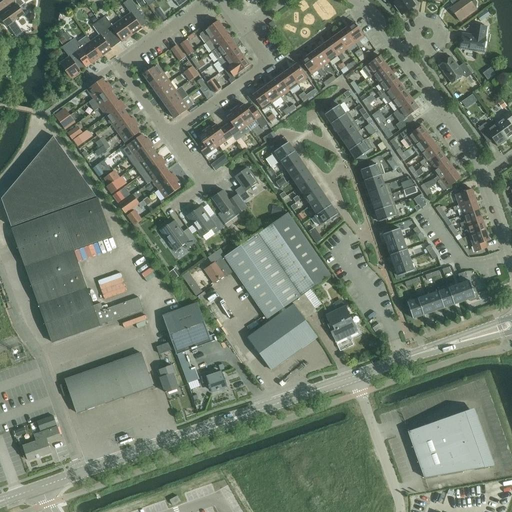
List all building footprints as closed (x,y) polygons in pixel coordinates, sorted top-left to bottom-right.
[(0,0),(0,10),(14,0),(0,0)] [(20,0),(14,0),(0,10),(0,11),(2,15),(0,17),(0,18),(6,27),(24,14),(19,7),(24,4),(20,0)] [(121,20),(132,35),(141,27),(147,23),(130,0),(128,0),(123,4),(130,14),(121,20)] [(390,0),(402,15),(410,9),(415,6),(410,0),(390,0)] [(476,9),(477,3),(474,0),(471,2),(469,0),(451,0),(450,1),(454,6),(451,9),(460,22),(476,10),(476,9)] [(159,8),(154,11),(161,21),(166,18),(159,8)] [(486,10),(477,16),(481,22),(489,15),(486,10)] [(99,21),(116,45),(121,41),(122,42),(132,35),(121,20),(112,26),(105,17),(99,21)] [(91,42),(102,57),(112,50),(111,49),(116,45),(99,21),(92,26),(99,35),(91,42)] [(218,21),(204,31),(200,34),(200,36),(205,44),(224,30),(218,21)] [(359,41),(364,37),(354,23),(345,29),(355,43),(359,48),(363,46),(359,41)] [(485,38),(487,27),(474,25),(472,33),(473,33),(473,36),(462,34),(460,49),(476,52),(483,53),(486,38),(485,38)] [(336,35),(346,50),(355,43),(345,29),(336,35)] [(231,39),(224,30),(205,44),(211,53),(231,39)] [(346,50),(336,35),(327,42),(338,56),(341,61),(345,59),(341,54),(346,50)] [(68,42),(64,36),(59,40),(63,46),(68,42)] [(75,38),(68,43),(85,67),(91,63),(91,64),(102,57),(91,42),(87,37),(78,43),(75,38)] [(237,48),(231,39),(211,53),(218,61),(237,48)] [(180,45),(188,56),(194,52),(186,40),(180,45)] [(329,62),(338,56),(327,42),(319,48),(329,62)] [(85,67),(68,43),(62,47),(69,57),(60,64),(71,79),(81,72),(80,71),(85,67)] [(177,45),(173,48),(170,50),(179,61),(186,57),(177,45)] [(218,61),(213,65),(219,73),(224,70),(243,56),(237,48),(218,61)] [(329,62),(319,48),(310,54),(320,69),(329,62)] [(301,61),(311,75),(317,71),(321,77),(325,75),(320,69),(310,54),(301,61)] [(224,70),(226,74),(230,79),(228,80),(231,84),(236,81),(233,77),(235,76),(250,65),(243,56),(224,70)] [(380,56),(365,67),(362,69),(369,79),(372,76),(386,65),(380,56)] [(466,78),(471,74),(464,64),(459,68),(451,57),(439,66),(451,84),(463,75),(466,78)] [(346,67),(348,71),(357,64),(354,61),(346,67)] [(288,70),(298,85),(307,78),(297,64),(288,70)] [(143,75),(149,84),(164,73),(157,65),(143,75)] [(393,74),(386,65),(372,76),(378,84),(393,74)] [(198,76),(196,72),(192,67),(188,69),(184,72),(190,81),(198,76)] [(279,77),(289,91),(298,85),(288,70),(279,77)] [(170,82),(164,73),(149,84),(156,93),(170,82)] [(399,82),(393,74),(378,84),(382,90),(379,92),(377,93),(380,97),(399,82)] [(270,83),(281,97),(284,102),(288,100),(284,95),(289,91),(279,77),(270,83)] [(87,90),(93,99),(111,87),(108,83),(106,84),(102,79),(87,90)] [(214,85),(210,80),(207,82),(215,94),(221,89),(217,83),(214,85)] [(476,80),(470,84),(475,90),(480,86),(476,80)] [(176,91),(170,82),(156,93),(162,101),(176,91)] [(406,91),(399,82),(380,97),(382,100),(384,99),(388,104),(391,101),(391,102),(406,91)] [(261,89),(272,104),(281,97),(270,83),(261,89)] [(93,99),(88,103),(95,111),(100,108),(115,97),(112,92),(111,92),(113,91),(111,87),(93,99)] [(181,88),(176,91),(162,101),(168,110),(187,96),(181,88)] [(272,104),(261,89),(252,96),(263,110),(272,104)] [(412,100),(406,91),(391,102),(398,110),(393,114),(412,100)] [(193,104),(188,97),(187,96),(168,110),(175,119),(189,109),(192,106),(193,104)] [(118,102),(115,97),(100,108),(106,117),(123,104),(120,100),(118,102)] [(370,97),(362,102),(366,107),(369,104),(373,102),(370,97)] [(467,98),(462,102),(466,108),(471,104),(467,98)] [(335,100),(330,104),(334,109),(339,105),(335,100)] [(419,109),(412,100),(393,114),(399,122),(396,125),(400,131),(414,120),(411,115),(419,109)] [(502,100),(497,103),(502,110),(507,107),(502,100)] [(126,108),(123,104),(106,117),(112,125),(127,114),(124,110),(126,108)] [(267,124),(261,116),(253,106),(248,110),(245,105),(240,108),(238,106),(234,109),(247,126),(256,120),(261,128),(267,124)] [(326,116),(325,117),(327,121),(329,120),(331,124),(345,115),(339,105),(334,109),(325,115),(326,116)] [(64,109),(54,116),(55,117),(60,123),(65,119),(70,116),(64,109)] [(225,126),(233,136),(236,141),(250,131),(247,126),(234,109),(230,112),(232,114),(227,118),(230,123),(225,126)] [(378,125),(382,122),(385,120),(379,111),(372,116),(378,125)] [(345,115),(331,124),(332,124),(337,133),(354,121),(348,112),(345,115)] [(495,123),(507,140),(511,136),(511,126),(511,125),(511,124),(511,116),(508,112),(503,115),(505,117),(495,123)] [(131,119),(127,114),(112,125),(118,134),(136,122),(133,118),(131,119)] [(65,119),(60,123),(65,130),(74,122),(70,116),(65,119)] [(354,121),(351,124),(337,133),(343,142),(357,133),(361,130),(354,121)] [(139,126),(136,122),(118,134),(125,143),(140,132),(137,127),(139,126)] [(507,140),(495,123),(489,128),(486,123),(477,129),(487,142),(492,139),(498,147),(507,140)] [(370,124),(365,128),(371,136),(372,136),(376,133),(370,124)] [(206,129),(219,147),(233,136),(225,126),(220,130),(217,125),(212,128),(210,126),(206,129)] [(77,126),(67,133),(72,140),(82,133),(77,126)] [(410,148),(413,146),(414,145),(428,135),(421,126),(413,132),(410,127),(400,135),(404,140),(410,148)] [(219,147),(206,129),(202,132),(204,134),(199,138),(202,143),(197,146),(205,157),(219,147)] [(273,132),(268,136),(271,140),(276,136),(273,132)] [(357,133),(343,142),(349,150),(349,151),(363,142),(357,133)] [(80,135),(72,141),(77,147),(85,142),(80,135)] [(127,146),(133,155),(151,142),(148,138),(146,140),(142,135),(127,146)] [(435,144),(428,135),(414,145),(420,154),(435,144)] [(53,137),(1,199),(6,214),(11,227),(96,197),(53,137)] [(107,142),(103,137),(95,143),(99,148),(107,142)] [(363,142),(349,151),(350,151),(356,160),(373,149),(367,140),(363,142)] [(104,146),(99,149),(102,154),(111,148),(107,142),(103,145),(104,146)] [(153,146),(151,142),(133,155),(128,158),(135,167),(140,164),(155,153),(151,148),(153,146)] [(288,143),(271,154),(277,163),(281,161),(295,152),(294,152),(288,143)] [(441,152),(435,144),(420,154),(424,159),(420,163),(422,166),(423,166),(423,165),(441,152)] [(295,152),(281,161),(287,170),(301,161),(295,152)] [(447,161),(441,152),(423,165),(423,166),(426,169),(429,166),(433,171),(447,161)] [(140,172),(142,175),(163,160),(160,156),(158,157),(155,153),(140,164),(143,169),(140,172)] [(381,175),(384,174),(378,157),(368,162),(370,167),(361,170),(365,181),(381,175)] [(219,159),(214,163),(218,168),(223,165),(219,159)] [(148,176),(152,181),(167,170),(164,165),(166,164),(163,160),(142,175),(145,178),(148,176)] [(301,161),(287,170),(293,179),(307,170),(301,161)] [(434,179),(436,183),(437,182),(454,169),(447,161),(433,171),(437,177),(434,179)] [(396,162),(390,165),(394,170),(399,167),(396,162)] [(98,165),(93,169),(99,178),(104,174),(98,165)] [(245,191),(257,182),(247,168),(234,177),(241,186),(234,191),(237,195),(242,202),(249,197),(245,191)] [(272,168),(267,171),(271,178),(276,174),(272,168)] [(415,179),(419,177),(422,174),(419,169),(415,172),(415,171),(412,174),(415,179)] [(461,179),(454,169),(437,182),(444,191),(446,189),(461,179)] [(171,175),(167,170),(152,181),(158,190),(176,177),(173,173),(171,175)] [(307,170),(293,179),(299,188),(313,179),(307,170)] [(114,172),(105,179),(109,185),(119,178),(114,172)] [(381,175),(365,181),(368,191),(384,185),(381,175)] [(109,185),(107,187),(112,193),(126,183),(122,177),(119,179),(119,178),(109,185)] [(179,181),(176,177),(158,190),(165,199),(180,188),(177,183),(179,181)] [(282,178),(275,183),(279,189),(286,184),(282,178)] [(313,179),(299,188),(305,197),(319,188),(313,179)] [(384,186),(368,191),(372,201),(391,194),(388,184),(384,186)] [(319,188),(305,197),(311,206),(325,197),(319,188)] [(459,206),(475,200),(472,189),(455,195),(459,206)] [(240,214),(230,200),(223,190),(212,199),(221,212),(218,214),(225,224),(240,214)] [(120,191),(113,196),(119,203),(125,198),(120,191)] [(391,194),(372,201),(375,211),(375,212),(395,205),(391,194)] [(132,195),(128,198),(119,205),(125,213),(138,203),(132,195)] [(242,202),(237,195),(230,200),(240,214),(247,208),(245,205),(242,202)] [(427,205),(420,195),(417,197),(414,199),(418,205),(421,209),(427,205)] [(325,197),(311,206),(317,215),(331,205),(325,197)] [(93,307),(73,251),(112,237),(98,198),(59,212),(59,213),(12,230),(52,343),(100,326),(100,325),(143,310),(139,298),(103,311),(101,304),(93,307)] [(475,200),(459,206),(453,208),(454,212),(460,210),(462,216),(479,210),(475,200)] [(317,215),(314,217),(320,226),(331,219),(332,221),(340,216),(336,210),(334,211),(331,206),(331,205),(317,215)] [(395,205),(375,212),(377,216),(375,216),(377,221),(378,220),(379,222),(398,215),(395,205)] [(214,234),(223,227),(214,214),(209,218),(201,206),(187,217),(201,237),(211,230),(214,234)] [(273,206),(272,213),(280,215),(282,208),(273,206)] [(466,226),(482,220),(479,210),(462,216),(466,226)] [(141,221),(136,213),(134,212),(127,216),(134,226),(141,221)] [(263,230),(255,235),(298,297),(330,276),(287,213),(263,230)] [(469,236),(486,230),(482,220),(466,226),(469,236)] [(187,248),(197,242),(188,229),(183,232),(174,221),(160,231),(174,251),(184,244),(187,248)] [(417,227),(413,230),(416,235),(417,236),(421,233),(417,227)] [(385,234),(383,234),(387,245),(403,240),(399,229),(393,231),(392,229),(385,232),(385,234)] [(486,230),(469,236),(473,246),(475,252),(487,248),(485,242),(489,241),(486,230)] [(421,233),(417,236),(421,241),(425,239),(421,233)] [(318,234),(312,238),(316,243),(322,239),(318,234)] [(237,247),(224,256),(224,255),(223,256),(234,271),(267,319),(298,297),(255,235),(237,247)] [(403,240),(387,245),(391,255),(390,255),(407,250),(406,250),(403,240)] [(233,241),(227,245),(231,250),(237,246),(233,241)] [(430,245),(425,248),(429,253),(429,254),(433,251),(430,245)] [(212,264),(223,256),(224,255),(220,249),(208,258),(212,264)] [(407,250),(390,255),(391,256),(394,266),(410,260),(407,250)] [(433,251),(429,254),(433,260),(437,257),(433,251)] [(223,256),(212,264),(204,269),(214,283),(223,276),(224,278),(234,271),(223,256)] [(396,271),(394,272),(397,279),(402,277),(404,277),(403,275),(414,271),(414,270),(410,260),(394,266),(396,271)] [(175,268),(169,272),(174,280),(180,275),(175,268)] [(187,273),(181,276),(186,283),(189,281),(190,277),(187,273)] [(469,282),(459,285),(464,301),(470,299),(471,301),(478,298),(475,289),(473,290),(469,281),(469,282)] [(449,288),(448,288),(454,305),(454,304),(464,301),(459,285),(449,288)] [(439,292),(438,292),(444,308),(454,305),(448,288),(448,289),(439,292)] [(438,292),(428,296),(434,311),(443,308),(444,308),(438,292)] [(304,294),(292,303),(294,305),(305,321),(305,320),(317,311),(304,294)] [(418,299),(423,315),(424,315),(434,311),(428,296),(418,299)] [(418,299),(407,303),(410,310),(408,310),(410,317),(412,317),(413,319),(423,315),(418,299)] [(182,309),(162,316),(187,383),(198,379),(195,371),(194,368),(191,369),(185,351),(210,341),(216,339),(214,334),(208,336),(196,304),(182,309)] [(294,305),(247,338),(271,371),(317,338),(305,321),(294,305)] [(332,331),(330,332),(335,343),(357,332),(345,306),(325,315),(332,331)] [(372,329),(375,332),(381,328),(378,324),(372,329)] [(153,387),(146,367),(141,353),(65,379),(77,413),(153,387)] [(159,378),(165,393),(178,388),(173,374),(174,373),(172,365),(159,370),(161,377),(159,378)] [(212,392),(226,388),(221,373),(210,377),(209,374),(201,377),(202,384),(209,382),(212,392)] [(469,410),(407,432),(424,479),(490,467),(487,459),(492,458),(477,415),(472,417),(469,410)] [(53,416),(37,422),(40,431),(56,425),(53,416)] [(57,427),(34,436),(36,442),(23,446),(29,461),(51,453),(47,440),(52,438),(53,441),(61,438),(57,427)] [(24,428),(14,431),(16,437),(26,433),(24,428)]
